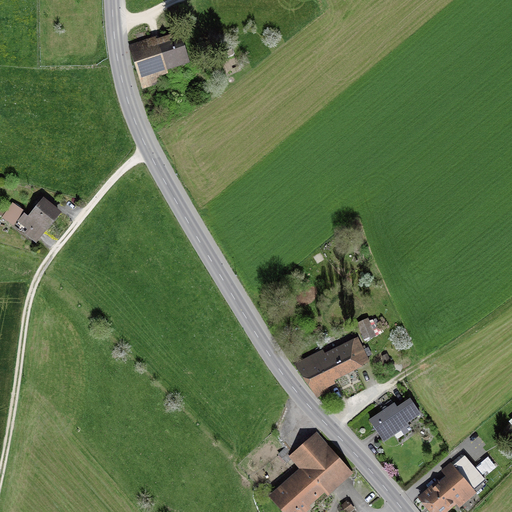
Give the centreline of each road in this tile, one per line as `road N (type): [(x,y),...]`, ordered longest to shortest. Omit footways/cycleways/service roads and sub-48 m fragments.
road 1 (tertiary): [(114,0),(131,106),(177,204),(279,369),(405,511)]
road 2 (track): [(50,256),(31,294),(0,478)]
